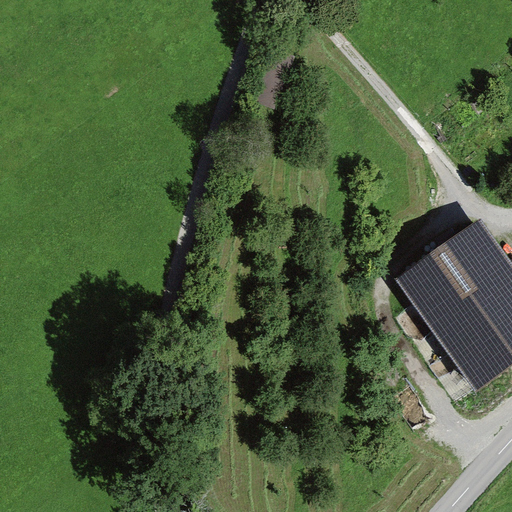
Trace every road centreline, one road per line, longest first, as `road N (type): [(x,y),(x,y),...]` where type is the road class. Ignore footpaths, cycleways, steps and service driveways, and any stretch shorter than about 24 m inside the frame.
road 1 (track): [(485,469),(392,332),(387,287),(395,263),(452,215),(463,188),(304,0)]
road 2 (track): [(163,511),(163,347),(191,210),(264,0)]
